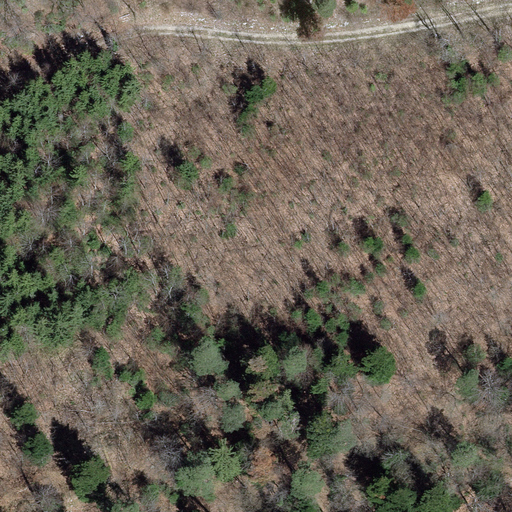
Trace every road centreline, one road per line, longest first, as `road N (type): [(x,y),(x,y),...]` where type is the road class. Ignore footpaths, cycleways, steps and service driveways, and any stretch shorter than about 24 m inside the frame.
road 1 (track): [(511,8),(304,39),(147,30),(0,85)]
road 2 (track): [(180,420),(3,511)]
